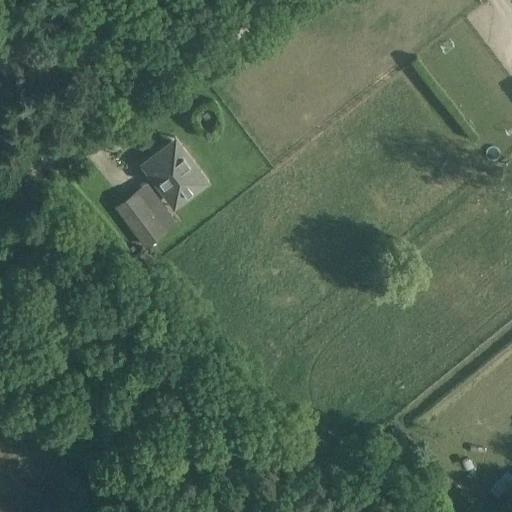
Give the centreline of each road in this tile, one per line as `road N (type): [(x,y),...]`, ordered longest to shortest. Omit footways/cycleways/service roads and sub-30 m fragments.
road 1 (track): [(20,162),(145,511)]
road 2 (track): [(20,162),(113,127),(287,0)]
